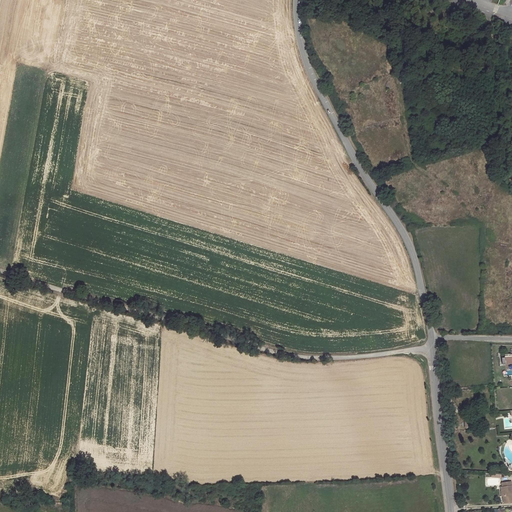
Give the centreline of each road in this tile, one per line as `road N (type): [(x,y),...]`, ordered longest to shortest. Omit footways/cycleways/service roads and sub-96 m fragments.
road 1 (unclassified): [(433,348),(289,357),(0,271)]
road 2 (tertiary): [(297,0),(305,59),(408,242),(432,340)]
road 3 (tertiary): [(433,348),(451,511)]
